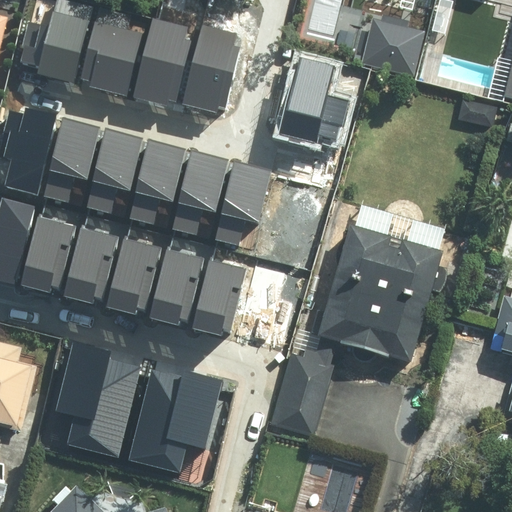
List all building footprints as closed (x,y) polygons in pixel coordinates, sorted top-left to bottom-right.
[(32,23),(21,60),(39,65),(37,74),(74,84),(97,7),(73,0),(56,0),(48,27),(32,23)] [(154,14),(130,94),(171,106),(195,26),(154,14)] [(424,31),(374,19),(363,63),(414,75),(424,31)] [(97,23),(82,80),(127,91),(142,35),(97,23)] [(202,25),(180,105),(221,117),(244,37),(202,25)] [(300,56),(280,133),(334,147),(346,100),(327,94),(334,65),(300,56)] [(25,104),(4,180),(38,190),(59,113),(25,104)] [(497,109),(458,104),(455,127),(494,132),(497,109)] [(62,117),(42,196),(67,202),(74,174),(86,177),(99,126),(62,117)] [(105,126),(85,205),(110,211),(117,183),(129,186),(142,135),(105,126)] [(151,140),(131,219),(156,225),(163,196),(176,200),(188,149),(151,140)] [(196,150),(176,229),(201,235),(208,207),(220,210),(233,160),(196,150)] [(236,162),(216,241),(241,247),(249,219),(261,222),(274,172),(236,162)] [(2,198),(0,203),(0,279),(14,284),(35,207),(2,198)] [(405,372),(427,293),(445,298),(463,237),(359,207),(352,232),(346,230),(313,346),(405,372)] [(40,217),(21,286),(50,294),(52,286),(59,288),(76,227),(40,217)] [(83,227),(63,295),(93,304),(95,296),(102,298),(119,237),(83,227)] [(127,236),(108,304),(138,313),(140,305),(146,307),(164,246),(127,236)] [(170,247),(151,315),(180,323),(182,316),(189,317),(206,257),(170,247)] [(211,260),(192,328),(221,336),(224,328),(230,330),(247,270),(211,260)] [(511,302),(509,302),(494,356),(511,360),(511,383),(502,417),(511,419),(511,302)] [(76,414),(68,445),(115,457),(138,367),(112,361),(115,352),(75,342),(58,409),(76,414)] [(31,351),(0,346),(0,431),(21,434),(31,351)] [(334,368),(291,357),(271,428),(314,439),(334,368)] [(127,459),(174,471),(182,440),(200,444),(217,377),(178,367),(175,376),(150,370),(127,459)] [(164,511),(164,509),(154,511),(98,511),(76,490),(55,511),(164,511)]
